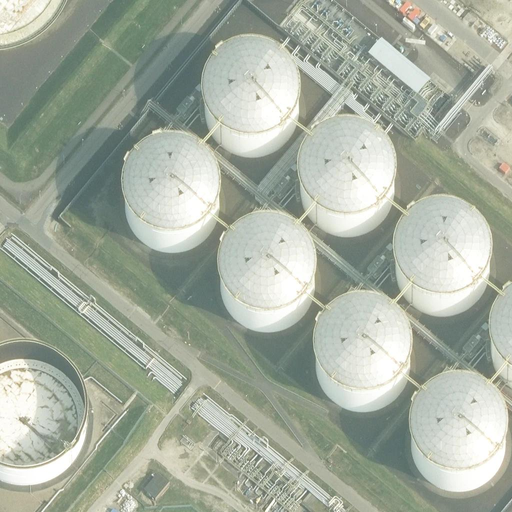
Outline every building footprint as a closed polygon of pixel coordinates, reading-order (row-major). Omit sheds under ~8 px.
[(0,0),(0,29),(18,26),(37,17),(52,4),(54,0),(0,0)] [(256,0),(242,0),(232,13),(244,22),(248,17),(255,22),(263,12),(267,15),(269,12),(259,4),(260,2),(256,0)] [(386,40),(372,56),(421,97),(435,81),(386,40)] [(207,128),(212,137),(218,145),(226,152),(234,157),(244,160),(254,160),(264,159),(274,156),(282,150),(290,143),(295,135),(299,126),(301,116),(301,106),(298,96),(294,87),(288,79),(280,72),(271,67),(262,65),(251,64),(241,65),(232,69),(223,74),(216,81),(210,89),(206,99),(205,108),(205,119),(207,128)] [(368,108),(363,114),(365,119),(384,135),(393,123),(407,134),(410,133),(409,132),(416,130),(415,127),(412,125),(414,122),(426,118),(432,123),(428,113),(430,110),(421,103),(420,100),(389,74),(394,86),(387,89),(389,94),(394,92),(395,93),(388,96),(385,90),(380,97),(384,99),(374,104),(372,98),(367,104),(368,108)] [(302,208),(306,217),(312,225),(320,232),(329,237),(339,240),(349,240),(359,239),(368,236),(377,230),(384,223),(390,215),(394,206),(396,196),(395,186),(393,176),(389,167),(382,159),(375,152),(366,147),(356,144),(346,144),(336,145),(326,148),(318,154),(311,161),(305,169),(301,178),(299,188),(299,198),(302,208)] [(126,226),(130,235),(136,243),(144,250),(153,254),(163,257),(173,258),(183,257),(192,253),(201,248),(208,241),(214,233),(218,223),(220,213),(219,203),(217,194),(213,184),(206,176),(199,170),(190,165),(180,162),(170,162),(160,163),(150,166),(142,172),(134,179),(129,187),(125,196),(123,206),(123,216),(126,226)] [(397,288),(401,297),(408,305),(415,312),(424,317),(434,320),(444,320),(454,319),(464,316),(472,310),(480,303),(485,295),(489,286),(491,276),(491,266),(488,256),(484,247),(478,239),(470,232),(461,227),(451,225),(441,224),(431,225),(422,229),(413,234),(406,241),(400,249),(396,259),(394,268),(395,279),(397,288)] [(223,305),(227,314),(233,322),(241,328),(250,333),(259,336),(270,337),(280,335),(289,332),(298,327),(305,320),(311,311),(315,302),(316,292),(316,282),(314,272),(309,263),(303,255),(295,248),(286,244),(277,241),(267,240),(257,241),(247,245),(238,250),(231,257),(225,265),(222,275),(220,285),(220,295),(223,305)] [(493,368),(498,377),(504,385),(511,391),(511,311),(509,313),(502,320),(496,328),(492,338),(491,348),(491,358),(493,368)] [(317,383),(322,392),(328,400),(335,407),(344,412),(354,415),(364,415),(374,414),(384,411),(392,405),(400,398),(405,390),(409,381),(411,371),(411,361),(408,351),(404,342),(398,334),(390,327),(381,322),(371,320),(361,319),(351,320),(342,324),(333,329),(326,336),(320,344),(316,353),(315,363),(315,374),(317,383)] [(0,482),(1,483),(14,487),(27,488),(41,486),(54,482),(65,475),(75,465),(82,454),(88,442),(90,429),(90,415),(86,402),(81,390),(72,379),(62,370),(50,364),(37,360),(24,359),(10,361),(0,364),(0,482)] [(413,463),(417,472),(423,480),(431,487),(440,491),(450,494),(460,495),(470,494),(479,490),(488,485),(495,478),(501,470),(505,460),(507,450),(507,440),(504,430),(500,421),(494,413),(486,407),(477,402),(467,399),(457,398),(447,400),(438,403),(429,408),(422,415),(416,424),(412,433),(410,443),(411,453),(413,463)] [(307,511),(314,504),(219,434),(205,453),(285,511),(307,511)] [(158,475),(154,480),(144,492),(155,501),(170,484),(158,475)]
